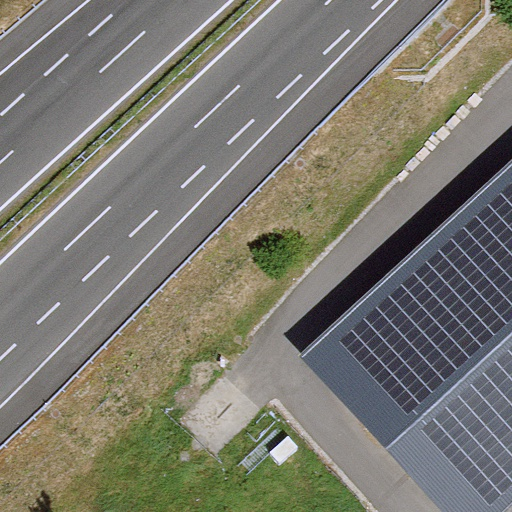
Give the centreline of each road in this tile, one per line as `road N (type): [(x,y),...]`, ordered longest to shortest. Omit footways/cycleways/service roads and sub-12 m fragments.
road 1 (motorway): [(0,312),(328,0)]
road 2 (motorway): [(182,0),(0,166)]
